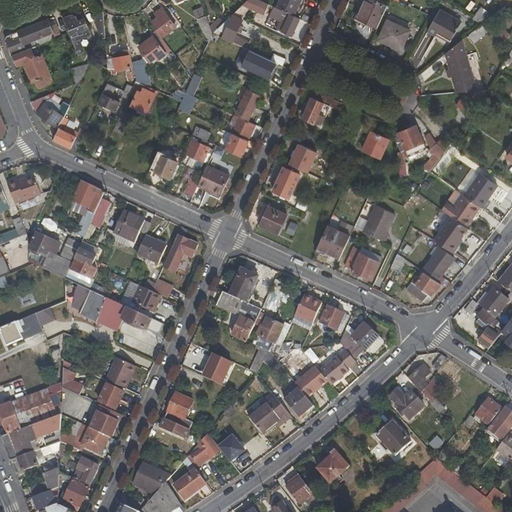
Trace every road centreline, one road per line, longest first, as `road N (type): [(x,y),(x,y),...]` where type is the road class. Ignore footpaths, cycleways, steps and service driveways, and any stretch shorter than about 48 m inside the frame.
road 1 (residential): [(228,235),(99,511)]
road 2 (residential): [(206,511),(304,442),(425,330)]
road 3 (residential): [(301,79),(382,116),(402,113),(409,102),(404,71),(323,33)]
road 4 (residential): [(228,235),(425,330)]
road 5 (residential): [(36,148),(228,235)]
road 6 (residential): [(301,79),(228,235)]
road 7 (residential): [(425,330),(511,230)]
